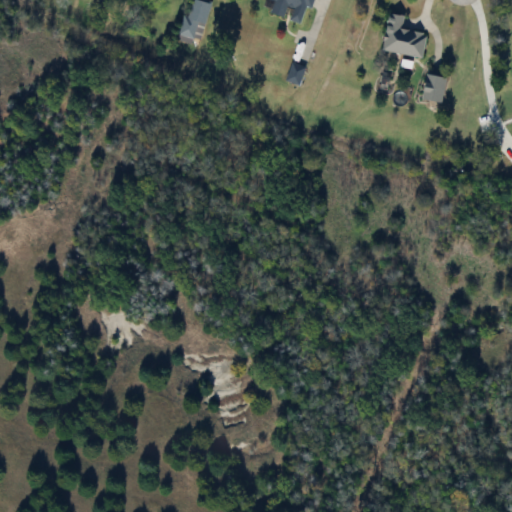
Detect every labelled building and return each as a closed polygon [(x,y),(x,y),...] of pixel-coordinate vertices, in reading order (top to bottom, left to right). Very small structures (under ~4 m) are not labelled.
[(310,0),(269,0),(272,1),(268,13),(285,19),(284,19),(302,25),(310,0)] [(380,50),(420,57),(425,34),(400,29),(402,15),(386,13),(380,50)] [(193,38),(196,19),(181,17),(178,35),(193,38)] [(284,80),(297,85),(303,67),(290,62),(284,80)] [(439,103),(444,77),(424,74),(420,99),(439,103)]
